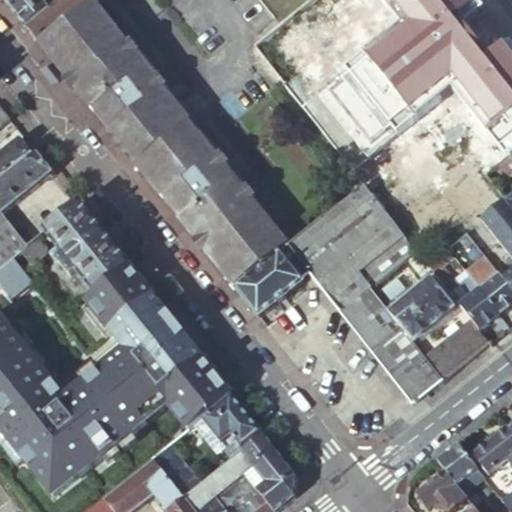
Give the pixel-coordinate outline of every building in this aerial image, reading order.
[(3,0),(40,45),(92,4),(96,0),(58,0),(57,0),(3,0)] [(312,0),(296,14),(280,27),(254,48),(363,187),(372,198),(452,134),(433,110),(411,82),(410,83),(396,65),(364,26),(395,0),(312,0)] [(257,0),(280,27),(296,14),(312,0),(257,0)] [(235,290),(288,248),(252,204),(257,200),(248,189),(243,193),(227,172),(232,168),(221,155),(216,159),(190,126),(172,103),(164,93),(168,89),(132,44),(127,47),(92,4),(40,45),(93,112),(95,111),(113,133),(111,134),(119,145),(138,168),(163,200),(166,199),(183,220),(180,222),(235,290)] [(511,45),(489,17),(456,45),(477,72),(511,45)] [(411,82),(434,63),(420,45),(396,65),(410,83),(411,82)] [(456,45),(434,63),(411,82),(433,110),(435,109),(435,110),(457,93),(471,110),(493,92),(477,72),(456,45)] [(454,132),(488,176),(499,167),(509,158),(510,160),(511,158),(511,115),(493,92),(471,110),(457,93),(435,110),(454,132)] [(0,130),(11,122),(0,108),(0,130)] [(452,134),(454,132),(435,110),(435,109),(433,110),(452,134)] [(0,184),(33,158),(21,142),(0,158),(0,184)] [(0,272),(15,260),(28,250),(13,231),(2,217),(53,176),(37,155),(33,158),(0,184),(0,272)] [(511,158),(510,160),(509,158),(499,167),(509,178),(511,175),(511,158)] [(372,198),(363,187),(288,248),(235,290),(258,319),(302,283),(300,280),(307,274),(412,408),(443,383),(424,359),(412,344),(388,313),(371,291),(408,261),(417,254),(372,198)] [(511,213),(505,205),(487,220),(483,223),(511,259),(511,276),(504,283),(511,293),(511,213)] [(129,271),(80,208),(73,213),(45,236),(55,249),(50,253),(71,280),(76,275),(94,298),(129,271)] [(488,263),(467,235),(447,251),(455,260),(467,251),(484,271),(471,281),(500,318),(511,308),(511,293),(504,283),(498,276),(488,263)] [(28,250),(15,260),(24,271),(30,266),(33,269),(46,258),(47,250),(40,240),(28,250)] [(430,271),(434,276),(444,269),(455,260),(447,251),(427,267),(430,271)] [(427,267),(417,254),(408,261),(419,274),(423,271),(426,274),(430,271),(427,267)] [(15,260),(0,272),(0,285),(9,297),(30,280),(24,271),(15,260)] [(444,269),(434,276),(442,285),(451,278),(444,269)] [(232,399),(129,271),(94,298),(80,310),(105,341),(111,337),(125,354),(98,375),(80,390),(66,401),(0,318),(0,430),(54,498),(146,425),(141,419),(164,401),(169,407),(189,433),(195,429),(202,423),(232,399)] [(455,309),(458,306),(442,285),(434,276),(431,279),(455,309)] [(466,316),(471,322),(480,333),(500,318),(471,281),(470,280),(460,288),(451,278),(442,285),(458,306),(466,316)] [(388,313),(412,344),(455,310),(455,309),(431,279),(388,313)] [(510,330),(511,327),(511,308),(500,318),(510,330)] [(459,332),(471,322),(466,316),(454,326),(459,332)] [(424,359),(443,383),(490,346),(480,333),(471,322),(459,332),(424,359)] [(74,383),(80,390),(98,375),(93,368),(74,383)] [(260,435),(232,399),(202,423),(220,447),(230,459),(260,435)] [(141,419),(146,425),(169,407),(164,401),(141,419)] [(202,423),(195,429),(214,452),(220,447),(202,423)] [(511,511),(511,438),(508,434),(508,433),(473,460),(488,479),(508,463),(511,467),(511,490),(508,486),(495,496),(501,504),(507,511),(511,511)] [(297,481),(263,439),(229,466),(240,480),(244,477),(257,493),(258,492),(274,511),(279,511),(295,500),(297,481)] [(169,449),(154,461),(185,500),(200,488),(169,449)] [(483,481),(457,449),(437,465),(446,476),(467,501),(474,496),(471,491),(483,481)] [(154,461),(111,494),(104,501),(113,511),(135,511),(154,498),(165,511),(169,511),(185,500),(154,461)] [(240,480),(229,466),(200,488),(185,500),(194,511),(274,511),(258,492),(257,493),(244,477),(240,480)] [(453,511),(467,501),(446,476),(419,498),(430,511),(436,507),(440,511),(443,511),(444,511),(453,511)] [(194,511),(185,500),(169,511),(194,511)] [(113,511),(104,501),(90,511),(113,511)]
